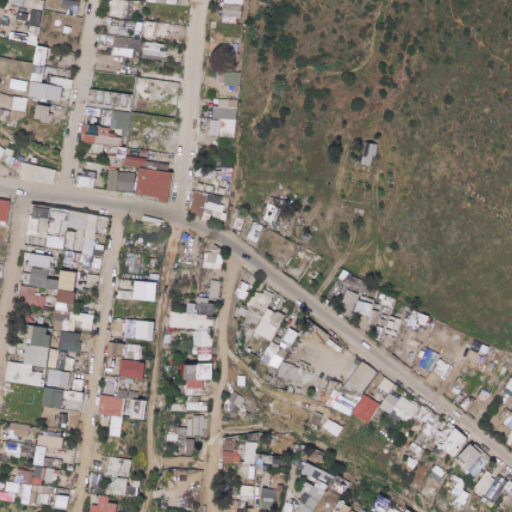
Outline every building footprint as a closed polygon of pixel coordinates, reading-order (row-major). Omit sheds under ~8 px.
[(26,0),(41,0),(41,5),(39,4),(38,7),(39,8),(39,9),(25,6),(26,0)] [(63,0),(62,11),(78,13),(80,2),(67,0),(63,0)] [(132,19),(132,1),(111,1),(111,19),(132,19)] [(4,3),(13,5),(12,10),(14,11),(14,13),(12,13),(11,15),(2,14),(4,3)] [(223,3),(242,5),(242,11),(241,19),(236,18),(235,24),(221,23),(223,3)] [(31,26),(42,26),(43,12),(32,12),(31,26)] [(30,15),(29,23),(15,20),(16,13),(30,15)] [(141,35),(142,22),(112,20),(111,35),(130,36),(130,34),(141,35)] [(158,38),(159,23),(145,22),(144,38),(158,38)] [(212,42),(213,33),(216,34),(217,25),(241,27),(239,45),(237,45),(230,44),(212,42)] [(28,35),(27,43),(12,40),(14,33),(28,35)] [(34,34),(37,34),(36,42),(28,40),(29,33),(34,34)] [(139,40),(114,38),(112,55),(137,58),(139,40)] [(151,42),(156,42),(155,44),(160,45),(159,57),(156,56),(149,55),(149,54),(150,44),(151,42)] [(149,54),(141,53),(142,43),(150,44),(149,54)] [(230,44),(237,45),(237,49),(232,48),(231,51),(231,52),(229,52),(229,54),(226,53),(227,47),(230,48),(230,44)] [(48,51),(47,59),(46,60),(46,61),(42,60),(40,60),(37,59),(37,57),(39,49),(46,50),(48,50),(48,51)] [(51,51),(65,54),(64,61),(50,58),(49,58),(50,51),(51,51)] [(66,52),(76,54),(73,67),(64,66),(66,55),(65,55),(66,52)] [(229,54),(229,52),(231,52),(233,53),(236,54),(238,54),(239,54),(236,65),(227,63),(229,54)] [(37,57),(37,59),(40,60),(42,60),(42,61),(41,61),(40,65),(38,65),(35,64),(33,64),(35,57),(37,57)] [(205,69),(207,57),(218,59),(217,66),(222,67),(221,71),(220,70),(217,70),(205,69)] [(40,65),(48,66),(57,68),(57,70),(58,70),(57,75),(55,75),(54,78),(42,76),(41,82),(34,81),(34,82),(31,82),(32,72),(33,72),(35,64),(38,65),(40,65)] [(221,71),(227,71),(240,73),(239,87),(223,86),(223,83),(219,83),(220,74),(217,74),(217,70),(220,70),(221,71)] [(34,82),(56,86),(61,87),(59,100),(32,95),(34,82)] [(219,99),(227,100),(227,105),(227,108),(227,109),(217,108),(218,104),(219,99)] [(26,102),(24,112),(16,110),(18,100),(26,102)] [(227,100),(238,100),(237,108),(227,108),(227,105),(227,100)] [(52,107),(38,106),(36,120),(50,121),(52,107)] [(105,110),(105,114),(104,117),(100,116),(100,117),(88,115),(85,115),(87,107),(105,109),(105,110)] [(227,108),(237,108),(236,120),(219,119),(212,119),(212,108),(217,108),(227,109),(227,108)] [(113,114),(113,111),(131,113),(128,131),(122,130),(117,129),(118,120),(115,120),(116,114),(114,114),(113,114)] [(105,114),(107,114),(107,115),(109,115),(109,117),(114,118),(114,114),(116,114),(115,120),(118,120),(117,129),(110,128),(102,127),(104,119),(104,117),(105,114)] [(104,117),(104,119),(102,127),(100,127),(99,135),(100,135),(100,136),(85,134),(86,126),(88,115),(100,117),(100,116),(104,117)] [(236,120),(234,138),(219,137),(219,136),(220,121),(218,121),(219,119),(236,120)] [(218,121),(220,121),(219,136),(208,136),(209,120),(218,121)] [(102,127),(110,128),(109,133),(109,136),(108,136),(100,135),(99,135),(100,127),(102,127)] [(117,129),(122,130),(122,135),(128,136),(128,137),(122,136),(122,138),(114,137),(114,134),(109,133),(110,128),(117,129)] [(82,134),(85,134),(100,136),(99,137),(96,136),(95,144),(81,143),(82,134)] [(100,135),(108,136),(108,138),(114,139),(114,137),(122,138),(121,143),(120,143),(119,148),(95,144),(96,136),(99,137),(100,136),(100,135)] [(89,144),(99,146),(97,157),(87,154),(89,144)] [(131,167),(141,167),(141,151),(132,151),(131,167)] [(20,170),(24,161),(10,155),(6,164),(20,170)] [(59,170),(23,164),(20,179),(56,186),(59,170)] [(139,178),(140,168),(170,173),(167,196),(145,193),(146,179),(139,178)] [(191,214),(204,216),(205,210),(222,212),(224,199),(229,199),(231,182),(216,180),(217,172),(197,169),(194,185),(208,187),(208,195),(194,192),(191,214)] [(85,188),(87,177),(80,176),(81,171),(95,173),(94,179),(92,189),(85,188)] [(114,191),(116,172),(134,173),(133,192),(114,191)] [(76,175),(80,176),(87,177),(85,188),(75,187),(76,175)] [(138,192),(139,178),(146,179),(145,193),(138,192)] [(11,202),(0,200),(0,222),(8,223),(11,202)] [(30,218),(32,205),(51,209),(49,221),(30,218)] [(68,214),(66,228),(58,227),(60,212),(68,214)] [(72,212),(89,215),(85,240),(84,245),(83,254),(75,253),(79,229),(83,230),(84,223),(82,223),(82,224),(81,224),(81,222),(78,221),(77,229),(70,228),(72,212)] [(99,217),(107,219),(105,236),(95,234),(94,240),(94,241),(90,241),(90,240),(86,240),(88,224),(89,224),(90,217),(95,217),(94,224),(95,225),(96,222),(99,222),(99,217)] [(76,251),(77,233),(69,232),(68,250),(76,251)] [(45,247),(47,236),(60,237),(60,234),(65,234),(63,249),(45,247)] [(85,240),(86,240),(90,240),(90,241),(90,245),(95,246),(93,255),(83,254),(85,245),(84,245),(85,240)] [(94,240),(104,241),(102,257),(94,256),(93,255),(95,246),(95,241),(94,241),(94,240)] [(30,266),(33,247),(53,250),(52,256),(56,257),(54,268),(32,265),(32,266),(30,266)] [(67,252),(75,253),(74,267),(65,266),(67,252)] [(75,253),(83,254),(93,255),(94,256),(93,266),(92,270),(74,267),(75,253)] [(223,270),(225,255),(208,253),(207,269),(223,270)] [(130,258),(133,258),(133,259),(140,260),(139,273),(128,272),(129,266),(125,266),(126,259),(130,259),(130,258)] [(143,263),(154,264),(152,275),(143,275),(144,272),(142,272),(143,263)] [(22,273),(31,274),(32,268),(49,271),(48,279),(45,279),(45,280),(44,280),(44,283),(43,283),(42,288),(23,285),(23,280),(21,280),(22,273)] [(350,276),(347,275),(343,282),(344,283),(342,289),(334,285),(343,270),(351,275),(350,276)] [(60,281),(61,273),(61,271),(77,273),(75,290),(74,293),(64,291),(59,290),(60,281)] [(246,279),(249,275),(256,278),(256,279),(252,287),(245,284),(244,283),(246,279)] [(350,276),(361,280),(363,281),(357,296),(351,293),(350,297),(346,296),(347,292),(342,290),(342,289),(344,283),(343,282),(347,275),(350,276)] [(48,279),(60,281),(59,290),(42,288),(43,283),(44,283),(44,280),(45,280),(45,279),(48,279)] [(130,288),(131,292),(131,294),(122,295),(120,282),(129,280),(130,288)] [(74,293),(75,290),(77,290),(78,281),(89,282),(87,294),(76,293),(74,293)] [(138,281),(144,282),(144,283),(143,295),(154,296),(154,301),(136,299),(138,281)] [(219,299),(221,282),(211,281),(210,299),(219,299)] [(250,290),(248,293),(243,304),(234,299),(236,295),(237,296),(240,292),(236,290),(241,282),(244,284),(243,285),(244,286),(250,290)] [(144,283),(156,284),(155,296),(154,296),(143,295),(144,283)] [(347,292),(347,293),(341,304),(330,300),(332,293),(335,287),(342,290),(347,292)] [(20,304),(23,288),(39,291),(39,295),(46,297),(44,308),(20,304)] [(390,309),(392,305),(394,300),(386,296),(383,295),(380,294),(378,298),(382,301),(380,304),(381,305),(380,307),(377,306),(372,320),(369,319),(370,316),(370,315),(378,290),(395,299),(392,309),(390,309)] [(74,293),(76,293),(74,309),(73,309),(73,312),(71,312),(57,310),(59,292),(63,292),(64,291),(74,293)] [(252,308),(248,306),(247,305),(255,292),(259,294),(252,308)] [(252,308),(259,294),(260,293),(272,299),(268,307),(266,306),(262,313),(252,308)] [(390,309),(389,313),(384,324),(372,320),(377,306),(380,307),(381,305),(380,304),(382,301),(378,298),(380,294),(383,295),(386,296),(394,300),(392,305),(390,309)] [(207,299),(197,298),(196,315),(215,316),(216,304),(207,304),(207,299)] [(369,316),(364,315),(355,312),(358,301),(359,301),(372,305),(369,316)] [(243,306),(243,305),(247,307),(243,315),(238,313),(243,306)] [(252,308),(262,313),(263,314),(251,337),(240,331),(250,313),(249,313),(252,308)] [(256,332),(269,309),(275,313),(278,312),(286,316),(272,342),(256,332)] [(57,310),(71,312),(70,319),(76,319),(75,330),(69,330),(68,331),(53,329),(56,310),(57,310)] [(185,329),(214,330),(214,317),(185,316),(185,329)] [(154,323),(152,341),(134,339),(135,321),(154,323)] [(28,325),(47,328),(43,347),(24,344),(26,335),(25,335),(26,333),(27,333),(28,325)] [(60,350),(78,353),(82,335),(63,331),(60,350)] [(292,350),(274,341),(265,360),(282,369),(292,350)] [(470,351),(481,357),(486,347),(475,341),(470,351)] [(123,358),(125,344),(112,343),(110,356),(123,358)] [(146,346),(130,345),(129,359),(145,360),(146,346)] [(69,359),(69,352),(54,351),(52,369),(74,371),(75,360),(69,359)] [(121,378),(146,379),(146,362),(122,361),(121,378)] [(307,369),(286,362),(282,376),(303,383),(307,369)] [(367,426),(380,408),(390,415),(392,411),(409,423),(419,408),(402,397),(399,400),(389,393),(395,385),(389,381),(375,401),(364,394),(379,372),(362,362),(341,394),(337,391),(330,402),(367,426)] [(213,366),(185,365),(184,396),(202,396),(203,378),(212,379),(213,366)] [(72,373),(52,370),(49,386),(70,390),(72,373)] [(46,407),(66,408),(67,390),(47,388),(46,407)] [(101,415),(112,417),(109,436),(121,438),(123,417),(127,417),(130,392),(120,390),(119,398),(103,396),(101,415)] [(84,413),(85,393),(68,392),(68,402),(72,402),(71,412),(84,413)] [(224,410),(241,417),(249,400),(232,392),(224,410)] [(207,403),(199,402),(199,397),(188,397),(188,411),(207,411),(207,403)] [(149,420),(149,401),(133,401),(132,420),(149,420)] [(419,434),(431,442),(445,420),(426,408),(418,419),(426,424),(419,434)] [(511,413),(511,414),(505,409),(499,417),(511,427),(511,429),(511,430),(511,413)] [(60,425),(68,425),(68,415),(60,415),(60,425)] [(176,428),(176,436),(205,436),(206,418),(187,417),(187,429),(176,428)] [(322,429),(337,437),(342,427),(326,420),(322,429)] [(441,429),(451,437),(457,429),(448,421),(441,429)] [(11,434),(31,437),(33,426),(12,423),(11,434)] [(446,448),(460,457),(472,438),(458,429),(446,448)] [(63,448),(64,438),(38,436),(38,448),(63,448)] [(179,454),(193,454),(194,440),(180,440),(179,454)] [(285,455),(287,443),(275,441),(273,453),(285,455)] [(2,456),(30,458),(31,445),(4,442),(2,456)] [(257,444),(247,443),(246,454),(224,452),(224,463),(255,465),(257,444)] [(479,467),(487,453),(474,445),(465,459),(479,467)] [(57,450),(38,447),(36,464),(46,466),(47,463),(55,464),(57,450)] [(281,458),(267,457),(266,472),(280,473),(281,458)] [(131,478),(132,460),(110,458),(109,475),(131,478)] [(302,475),(330,486),(334,475),(306,465),(302,475)] [(255,467),(240,467),(240,477),(247,478),(247,486),(241,486),(240,506),(255,506),(255,467)] [(6,483),(5,493),(23,494),(22,504),(43,506),(44,495),(54,495),(54,488),(43,487),(43,482),(57,483),(59,470),(35,468),(33,486),(6,483)] [(16,484),(33,484),(33,471),(17,471),(16,484)] [(511,482),(501,474),(498,479),(487,472),(476,488),(497,503),(506,490),(511,494),(511,482)] [(110,495),(139,496),(139,486),(129,486),(129,479),(119,479),(119,486),(110,485),(110,495)] [(294,511),(313,511),(324,492),(309,484),(294,511)] [(470,494),(455,486),(451,494),(457,498),(452,506),(461,511),(470,494)] [(260,509),(275,509),(276,490),(261,489),(260,509)] [(0,500),(14,502),(15,494),(0,492),(0,500)] [(378,511),(383,511),(389,501),(378,495),(371,508),(378,511)] [(58,509),(71,511),(72,497),(59,496),(58,509)] [(92,506),(91,511),(118,511),(118,504),(109,503),(109,497),(100,497),(100,506),(92,506)] [(348,511),(351,508),(340,501),(333,511),(348,511)]
